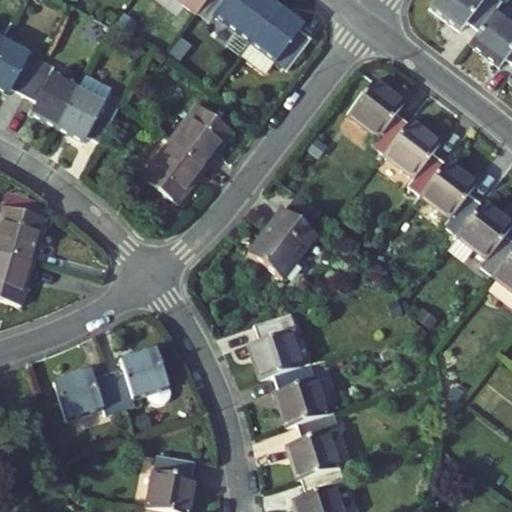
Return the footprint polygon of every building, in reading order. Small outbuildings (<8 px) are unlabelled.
[(177,0),(198,15),(209,0),(177,0)] [(228,0),(216,17),(251,44),(278,9),(267,0),(228,0)] [(460,32),(466,25),(478,34),(494,13),(501,3),(497,0),(436,0),(430,9),(460,32)] [(303,27),(278,9),(251,44),(242,56),(266,74),(275,63),(288,72),(311,40),(299,32),(303,27)] [(478,34),(468,46),(499,69),(505,60),(511,66),(511,26),(494,13),(478,34)] [(0,91),(8,95),(11,90),(24,97),(42,62),(2,41),(0,45),(0,91)] [(42,62),(24,97),(37,103),(31,115),(58,129),(78,90),(51,76),(55,69),(42,62)] [(86,139),(101,146),(119,111),(105,104),(111,91),(85,77),(78,90),(58,129),(84,143),(86,139)] [(373,146),(384,155),(407,125),(396,116),(403,106),(373,83),(347,116),(378,140),(373,146)] [(198,108),(171,144),(206,171),(233,135),(198,108)] [(420,195),(442,165),(431,156),(439,146),(408,123),(407,125),(384,155),(414,178),(408,187),(420,195)] [(179,206),(206,171),(171,144),(144,180),(179,206)] [(442,165),(420,195),(451,219),(444,228),(457,237),(480,206),(468,196),(475,186),(445,163),(442,165)] [(0,217),(0,253),(34,263),(46,219),(38,217),(42,202),(7,193),(0,217)] [(492,277),(511,250),(511,241),(506,236),(511,227),(511,226),(482,204),(480,206),(457,237),(487,260),(481,268),(492,277)] [(316,236),(281,209),(246,254),(282,281),(316,236)] [(511,250),(492,277),(511,291),(511,250)] [(34,263),(0,253),(0,300),(21,307),(34,263)] [(254,327),(259,342),(249,346),(261,382),(274,378),(301,369),(289,332),(296,330),(291,315),(254,327)] [(122,371),(107,376),(120,414),(135,409),(132,401),(168,389),(156,350),(119,361),(122,371)] [(287,429),(298,426),(327,416),(310,366),(301,369),(274,378),(278,392),(275,393),(287,429)] [(67,423),(103,411),(105,418),(120,414),(107,376),(93,380),(90,371),(54,383),(67,423)] [(299,483),(301,482),(339,470),(326,433),(338,429),(333,414),(327,416),(298,426),(303,440),(286,446),(299,483)] [(157,457),(147,510),(156,511),(188,511),(194,478),(192,478),(194,464),(157,457)] [(301,482),(306,497),(293,501),(297,511),(341,511),(334,487),(343,484),(339,470),(301,482)]
